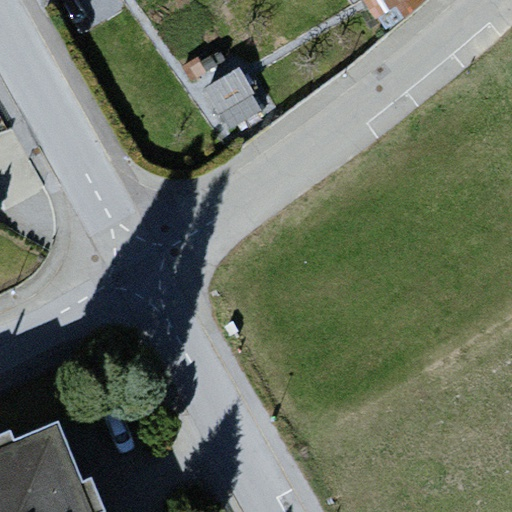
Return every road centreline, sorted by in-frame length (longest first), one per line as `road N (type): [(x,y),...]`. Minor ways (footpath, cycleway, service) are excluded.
road 1 (residential): [(148,291),(511,0)]
road 2 (residential): [(0,17),(148,291)]
road 3 (residential): [(148,291),(258,511)]
road 4 (residential): [(0,349),(148,291)]
